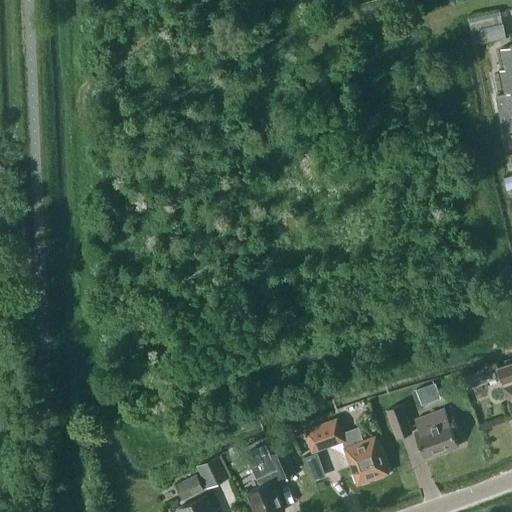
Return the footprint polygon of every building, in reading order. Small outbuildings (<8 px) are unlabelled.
[(506,37),(503,23),(478,28),(481,43),(506,37)] [(511,41),(511,42),(511,45),(501,47),(506,68),(500,69),(505,92),(495,95),(503,132),(511,130),(511,41)] [(397,437),(412,432),(402,404),(387,409),(397,437)] [(440,452),(458,446),(452,431),(457,429),(452,416),(448,418),(444,408),(415,419),(420,434),(416,436),(423,454),(439,449),(440,452)] [(342,440),(345,447),(358,482),(387,471),(374,437),(363,441),(358,427),(341,433),(336,419),(305,430),(312,451),(342,440)] [(278,511),(285,509),(272,480),(294,470),(284,447),(270,453),(265,443),(245,452),(260,485),(246,491),(255,511),(278,511)] [(327,472),(318,449),(306,454),(314,477),(327,472)] [(230,477),(220,455),(197,466),(207,488),(230,477)] [(204,490),(197,474),(175,484),(182,500),(204,490)] [(214,511),(206,494),(177,508),(179,511),(214,511)]
